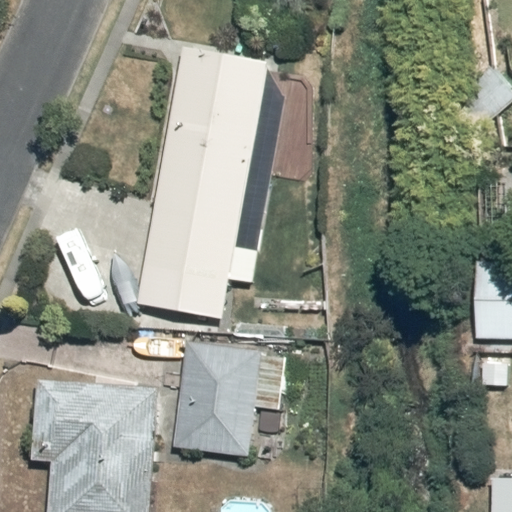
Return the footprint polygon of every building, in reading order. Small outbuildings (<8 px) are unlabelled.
[(191,50),(144,301),(230,317),(277,66),(191,50)] [(511,258),(482,259),(485,340),(511,338),(511,258)] [(269,348),(192,340),(181,447),(257,455),(269,348)] [(161,511),(166,394),(44,389),(41,461),(62,462),(59,511),(161,511)] [(511,511),(511,475),(498,475),(498,511),(511,511)]
